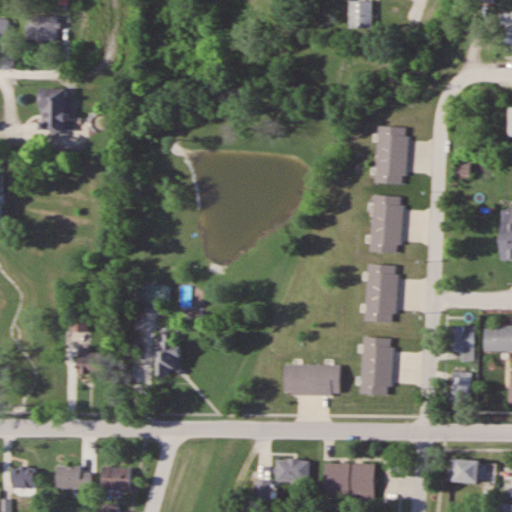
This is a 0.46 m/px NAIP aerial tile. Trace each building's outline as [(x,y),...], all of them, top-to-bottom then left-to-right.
[(371,0),(349,0),(350,29),(372,29),(371,0)] [(511,44),(511,13),(500,14),(500,44),(511,44)] [(27,40),(60,41),(60,15),(27,14),(27,40)] [(0,38),(9,38),(10,18),(0,17),(0,38)] [(40,130),(66,130),(66,88),(40,88),(40,130)] [(376,182),(406,183),(407,125),(378,124),(376,182)] [(371,251),(401,253),(404,195),(374,194),(371,251)] [(511,259),(511,209),(502,209),(502,260),(511,259)] [(366,321),(396,322),(399,264),(369,263),(366,321)] [(142,304),(168,304),(168,284),(142,284),(142,304)] [(451,352),(462,352),(462,360),(476,360),(476,325),(451,325),(451,352)] [(485,350),(511,350),(511,325),(485,325),(485,350)] [(180,375),(180,336),(155,336),(155,375),(180,375)] [(362,394),(392,395),(394,338),(364,337),(362,394)] [(78,351),(78,375),(106,375),(106,351),(78,351)] [(284,395),(341,395),(341,364),(284,364),(284,395)] [(454,377),(454,405),(472,405),(472,377),(454,377)] [(309,459),(276,459),(276,481),(309,481),(309,459)] [(481,483),(481,460),(451,460),(451,483),(481,483)] [(325,498),(375,498),(375,463),(325,463),(325,498)] [(12,489),(35,489),(35,466),(12,466),(12,489)] [(56,466),(56,488),(91,488),(91,466),(56,466)] [(103,489),(131,489),(131,467),(103,467),(103,489)] [(267,499),(271,484),(257,481),(254,495),(267,499)]
